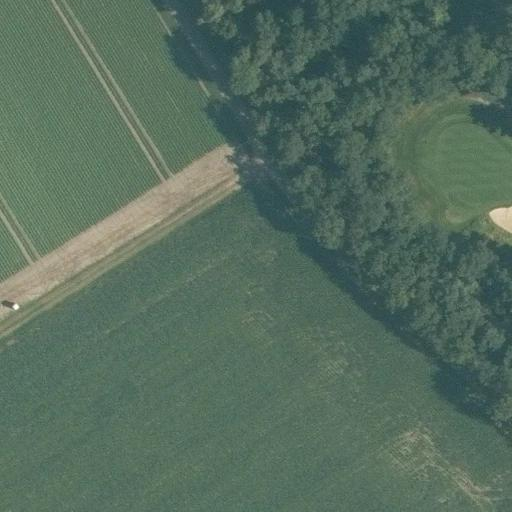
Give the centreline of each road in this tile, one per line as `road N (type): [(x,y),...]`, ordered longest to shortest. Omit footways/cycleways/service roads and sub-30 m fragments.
road 1 (unclassified): [(511,414),(313,218),(170,0)]
road 2 (track): [(0,330),(270,161)]
